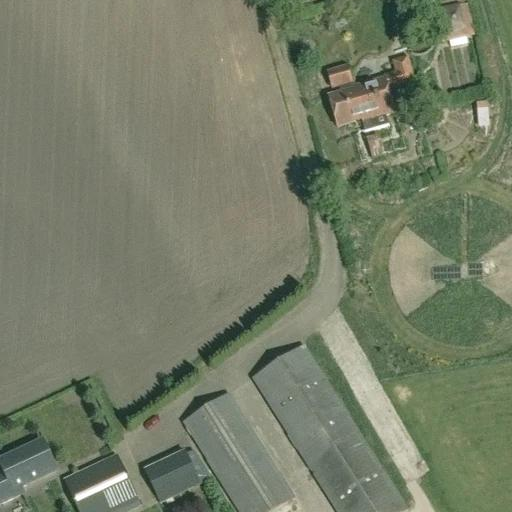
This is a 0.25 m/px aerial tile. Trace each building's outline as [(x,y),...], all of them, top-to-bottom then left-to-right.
[(439,0),(443,13),(438,14),(444,43),(472,36),(466,8),(464,8),(462,0),(439,0)] [(385,78),(385,80),(353,90),(346,70),(328,75),(332,90),(339,88),(341,95),(329,99),(337,129),(362,122),(365,133),(354,137),(361,163),(406,151),(398,123),(388,125),(386,118),(396,115),(390,92),(416,85),(409,59),(394,63),(397,74),(385,78)] [(407,511),(409,511),(305,347),(254,380),(338,511),(407,511)] [(275,511),(296,499),(230,395),(185,424),(240,511),(275,511)] [(22,489),(59,472),(45,443),(1,464),(5,473),(0,475),(0,502),(1,505),(25,494),(22,489)] [(173,447),(145,462),(151,473),(179,458),(173,447)] [(161,504),(202,485),(188,456),(147,475),(161,504)] [(79,511),(117,511),(139,502),(118,458),(65,482),(79,511)]
